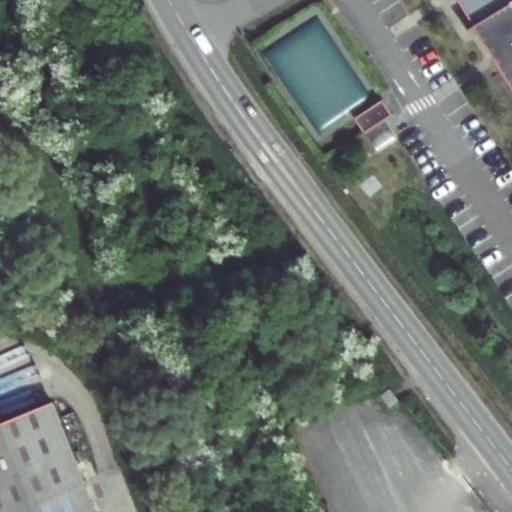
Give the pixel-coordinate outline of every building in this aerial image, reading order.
[(511,0),(468,0),(511,70),(511,0)] [(380,395),(390,409),(401,401),(391,387),(380,395)] [(55,400),(0,422),(0,476),(73,447),(55,400)] [(73,447),(0,476),(0,511),(5,511),(86,479),(73,447)] [(99,511),(86,479),(5,511),(99,511)]
